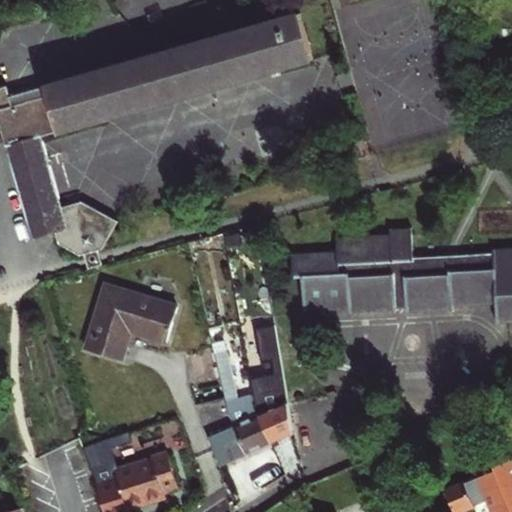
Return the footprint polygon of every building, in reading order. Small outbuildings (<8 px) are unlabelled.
[(511,0),(488,0),(488,57),(511,57),(511,0)] [(310,59),(297,12),(44,86),(47,96),(10,106),(5,86),(0,87),(0,130),(30,238),(54,231),(57,242),(81,255),(84,254),(99,250),(104,249),(116,220),(79,200),(59,206),(40,136),(56,130),(57,133),(310,59)] [(291,277),(299,277),(302,310),(347,308),(347,312),(405,308),(405,312),(450,310),(450,306),(493,303),(494,322),(511,320),(511,247),(490,249),(490,253),(410,258),(408,228),(387,229),(388,234),(334,236),(335,251),(289,253),(291,277)] [(87,265),(88,270),(103,265),(102,260),(99,250),(84,254),(87,265)] [(104,283),(84,349),(120,360),(129,332),(164,342),(176,305),(104,283)] [(269,389),(250,395),(251,402),(268,443),(291,433),(275,336),(261,339),(269,389)] [(231,426),(243,453),(268,443),(251,402),(250,395),(236,399),(223,341),(210,344),(211,348),(217,372),(223,399),(226,412),(231,426)] [(211,348),(200,351),(206,375),(217,372),(211,348)] [(223,399),(217,372),(206,375),(189,379),(195,405),(223,399)] [(206,437),(218,464),(243,453),(231,426),(206,437)] [(105,511),(128,511),(127,508),(164,496),(163,491),(176,487),(166,454),(156,457),(147,428),(82,448),(92,469),(105,511)] [(489,511),(511,511),(511,461),(511,458),(474,473),(475,477),(442,491),(450,511),(463,511),(486,503),(489,511)] [(366,465),(358,468),(363,482),(372,479),(366,465)] [(350,467),(322,478),(336,511),(356,511),(368,507),(350,467)] [(336,511),(322,478),(317,481),(330,511),(336,511)]
